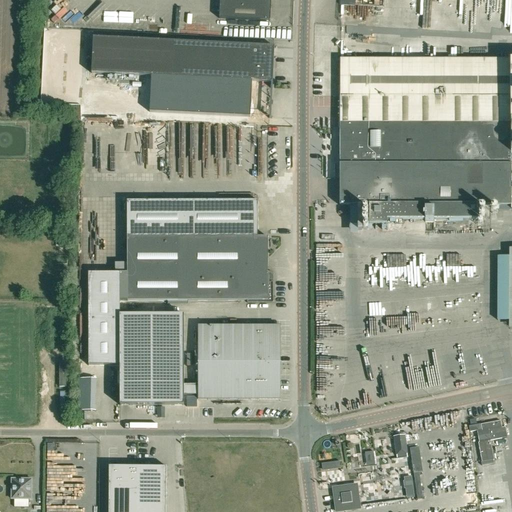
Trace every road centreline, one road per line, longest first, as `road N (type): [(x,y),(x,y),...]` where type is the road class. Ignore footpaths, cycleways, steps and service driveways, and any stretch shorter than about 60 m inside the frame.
road 1 (unclassified): [(304,433),(305,0)]
road 2 (unclassified): [(304,433),(0,433)]
road 3 (unclassified): [(304,433),(511,389)]
